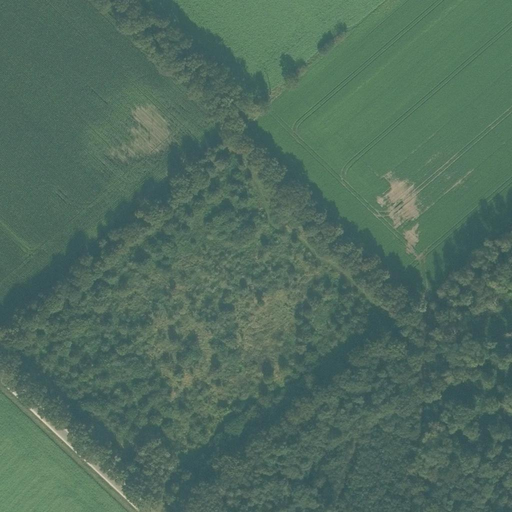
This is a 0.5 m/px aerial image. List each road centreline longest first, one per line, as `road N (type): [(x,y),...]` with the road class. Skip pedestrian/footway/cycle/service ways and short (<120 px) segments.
road 1 (track): [(159,511),(174,473),(234,417),(318,370),(388,317)]
road 2 (unclassified): [(150,511),(0,369)]
road 3 (track): [(428,511),(431,315)]
